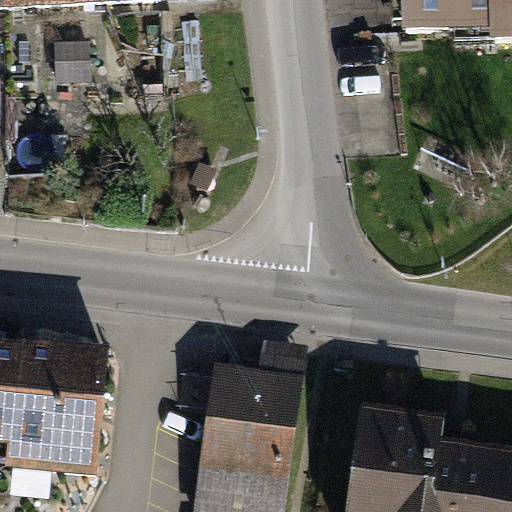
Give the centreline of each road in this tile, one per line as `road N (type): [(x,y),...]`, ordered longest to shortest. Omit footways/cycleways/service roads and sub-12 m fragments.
road 1 (residential): [(294,0),(316,191),(297,301)]
road 2 (tertiary): [(0,263),(297,301)]
road 3 (tertiary): [(297,301),(511,329)]
